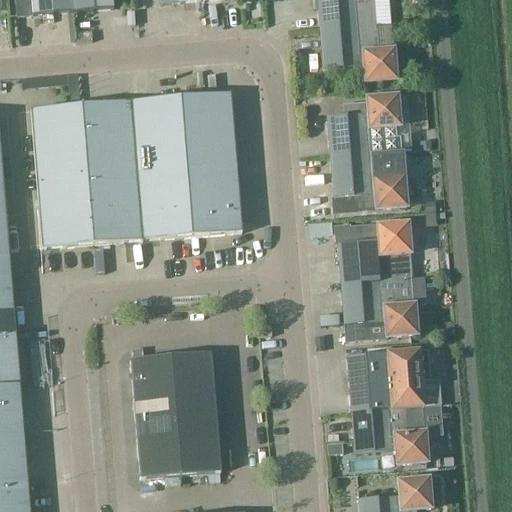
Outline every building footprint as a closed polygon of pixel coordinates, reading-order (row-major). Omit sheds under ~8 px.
[(32,17),(73,14),(71,0),(15,0),(17,18),(32,17)] [(71,0),(73,14),(113,10),(112,0),(71,0)] [(316,0),(319,32),(376,28),(374,2),(389,1),(388,0),(316,0)] [(378,53),(376,28),(319,32),(322,73),(364,70),(365,85),(395,82),(393,52),(378,53)] [(186,169),(236,165),(230,95),(180,99),(186,169)] [(348,118),(326,119),(329,160),(386,155),(401,154),(400,137),(396,138),(396,129),(399,129),(397,98),(366,101),(367,105),(347,107),(348,118)] [(136,173),(186,169),(180,99),(130,103),(136,173)] [(86,177),(136,173),(130,103),(80,108),(86,177)] [(36,181),(86,177),(80,108),(31,112),(36,181)] [(386,155),(329,160),(333,201),(334,216),(376,212),(406,210),(403,180),(401,154),(386,155)] [(192,240),(241,235),(236,165),(186,169),(192,240)] [(142,244),(192,240),(186,169),(136,173),(142,244)] [(92,248),(142,244),(136,173),(86,177),(92,248)] [(42,252),(92,248),(86,177),(36,181),(42,252)] [(420,216),(434,215),(433,204),(419,205),(420,216)] [(340,287),(411,282),(409,256),(407,226),(377,228),(351,230),(351,229),(335,230),(340,287)] [(0,274),(10,274),(6,235),(0,235),(0,274)] [(0,315),(13,314),(10,274),(0,274),(0,315)] [(411,282),(340,287),(345,346),(416,341),(414,307),(411,282)] [(0,315),(0,387),(19,386),(13,314),(0,315)] [(258,340),(271,339),(270,328),(257,329),(258,340)] [(315,345),(315,355),(323,354),(322,345),(315,345)] [(384,357),(346,360),(347,375),(350,415),(422,409),(420,384),(429,383),(426,353),(417,353),(387,356),(388,363),(384,363),(384,357)] [(139,484),(218,478),(208,358),(129,364),(139,484)] [(0,437),(23,436),(19,386),(0,387),(0,437)] [(422,409),(350,415),(354,456),(395,452),(396,468),(427,465),(426,458),(424,439),(442,437),(441,424),(423,425),(422,409)] [(0,487),(27,486),(23,436),(0,437),(0,487)] [(327,458),(342,457),(341,446),(326,447),(327,458)] [(358,511),(424,511),(430,511),(428,481),(398,484),(399,499),(357,502),(358,511)] [(0,511),(29,511),(27,486),(0,487),(0,511)]
